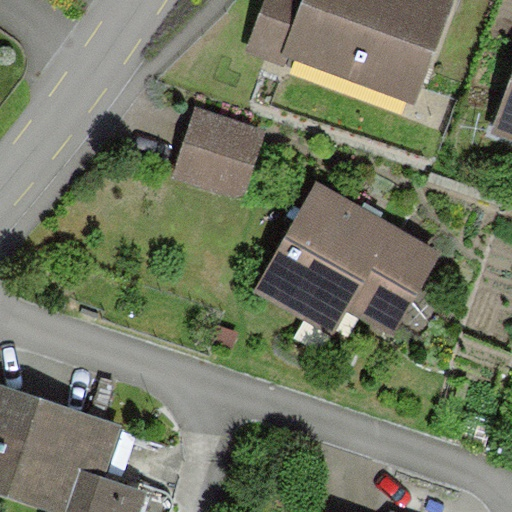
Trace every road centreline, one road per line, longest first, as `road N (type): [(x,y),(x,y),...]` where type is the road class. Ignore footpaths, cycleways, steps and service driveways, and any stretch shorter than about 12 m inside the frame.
road 1 (residential): [(214,387),(511,483)]
road 2 (tertiary): [(0,187),(138,0)]
road 3 (residential): [(0,313),(214,387)]
road 4 (residential): [(214,387),(195,511)]
